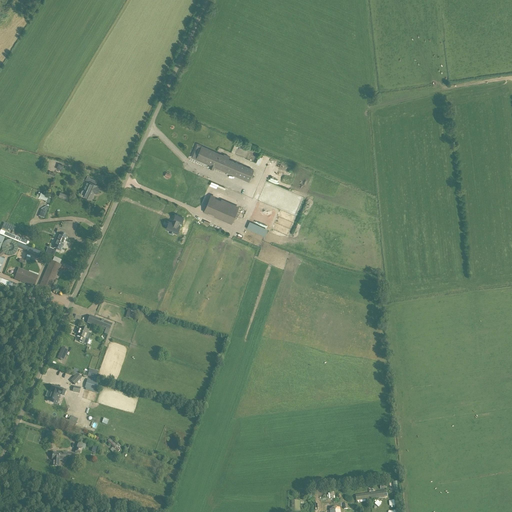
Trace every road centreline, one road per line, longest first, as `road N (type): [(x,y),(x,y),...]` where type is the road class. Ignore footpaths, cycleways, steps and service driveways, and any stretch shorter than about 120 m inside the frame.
road 1 (unclassified): [(206,0),(0,459)]
road 2 (unknown): [(233,154),(262,168),(235,227),(125,180),(65,165)]
